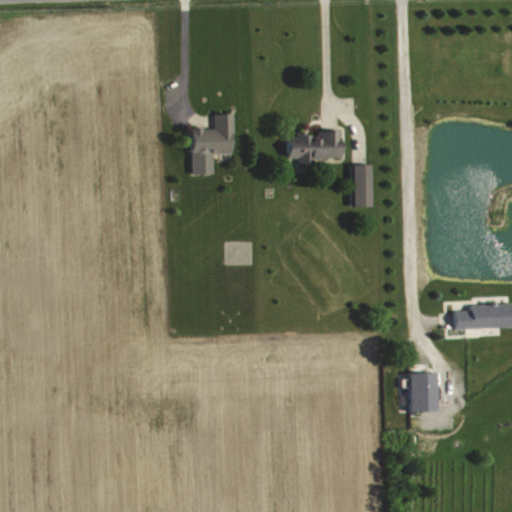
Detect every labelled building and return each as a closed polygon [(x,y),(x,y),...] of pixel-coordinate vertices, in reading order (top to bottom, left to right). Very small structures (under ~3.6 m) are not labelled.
[(194,128),(195,174),(216,173),(215,153),(235,153),(234,113),(217,114),(217,128),(194,128)] [(343,158),(343,130),(322,130),(322,138),(314,138),(314,133),(298,133),(298,137),(290,137),(290,158),(302,157),(302,164),(314,164),(314,158),(343,158)] [(354,206),(373,206),(373,164),(353,164),(354,206)] [(457,311),(457,329),(511,327),(511,303),(472,304),(473,310),(457,311)] [(412,373),(413,411),(439,410),(438,372),(412,373)]
